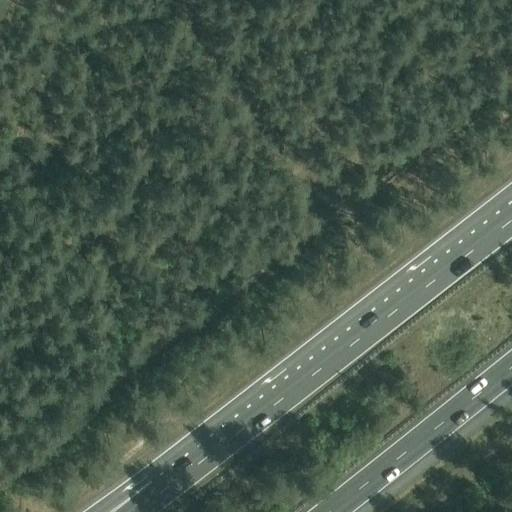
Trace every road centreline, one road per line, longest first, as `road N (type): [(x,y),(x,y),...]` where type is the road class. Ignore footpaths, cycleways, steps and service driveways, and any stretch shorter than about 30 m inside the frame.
road 1 (track): [(511,81),(0,477)]
road 2 (motorway): [(511,220),(167,488)]
road 3 (track): [(347,211),(184,0)]
road 4 (motorway): [(330,511),(511,367)]
